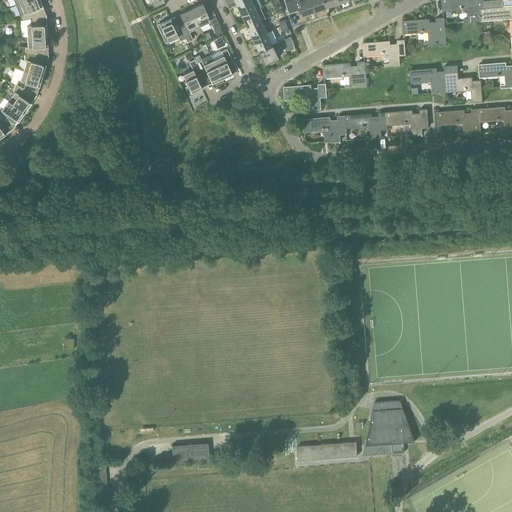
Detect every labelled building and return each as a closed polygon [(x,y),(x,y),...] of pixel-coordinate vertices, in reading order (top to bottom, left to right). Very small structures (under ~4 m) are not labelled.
[(43,16),(46,15),(39,0),(28,0),(20,4),(15,5),(21,21),(30,19),(43,16)] [(242,0),(235,4),(237,8),(241,16),(255,9),(259,7),(261,6),(257,0),(242,0)] [(314,12),(309,0),(283,0),(288,14),(297,11),(299,15),(301,14),(302,16),(303,16),(303,15),(314,12)] [(309,0),(314,12),(325,8),(322,0),(309,0)] [(484,8),(483,2),(482,0),(473,0),(467,0),(441,0),(442,11),(467,9),(468,19),(463,19),(463,22),(484,21),(484,8)] [(511,0),(503,0),(483,2),(484,8),(503,6),(511,5),(511,0)] [(202,5),(203,4),(191,9),(199,25),(200,28),(211,22),(202,5)] [(484,8),(484,21),(511,18),(511,5),(503,6),(484,8)] [(259,7),(255,9),(241,16),(246,27),(260,21),(265,19),(259,7)] [(199,25),(191,9),(175,17),(180,27),(180,28),(185,39),(187,42),(192,40),(189,33),(196,29),(200,28),(199,25)] [(26,26),(27,37),(47,35),(46,15),(43,16),(30,19),(31,25),(26,26)] [(403,34),(428,32),(429,41),(424,41),(424,44),(445,42),(443,18),(436,18),(437,22),(428,23),(428,19),(402,21),(403,34)] [(185,39),(180,28),(175,30),(170,19),(160,24),(159,23),(159,24),(157,25),(165,43),(178,37),(180,41),(185,39)] [(246,27),(248,32),(252,40),(266,34),(260,21),(246,27)] [(272,45),(266,34),(252,40),(258,52),(259,51),(272,45)] [(45,56),(48,56),(47,36),(48,36),(48,35),(47,35),(27,37),(27,47),(25,47),(24,53),(45,56)] [(288,51),(294,49),(290,37),(284,39),(288,51)] [(217,48),(224,45),(222,39),(214,43),(217,48)] [(399,65),(399,56),(405,55),(404,40),(397,41),(397,44),(389,45),(388,41),(363,43),(364,56),(388,54),(389,63),(384,64),(385,66),(399,65)] [(272,45),(259,51),(258,52),(264,65),(265,65),(264,64),(267,62),(267,64),(270,65),(274,64),(275,60),(274,59),(277,58),(277,59),(278,59),(272,45)] [(213,60),(222,78),(237,71),(226,49),(221,52),(223,56),(213,60)] [(26,60),(23,70),(42,76),(43,76),(42,76),(48,56),(45,56),(24,53),(24,59),(26,60)] [(196,63),(201,75),(206,85),(221,79),(222,79),(222,78),(213,60),(203,65),(201,61),(199,55),(193,58),(194,60),(196,63)] [(206,85),(201,75),(196,63),(194,60),(189,62),(192,70),(182,75),(188,86),(185,87),(188,94),(191,93),(191,92),(201,88),(206,85)] [(349,63),(323,65),(324,78),(349,76),(350,85),(345,86),(345,88),(366,87),(365,62),(357,63),(358,66),(349,67),(349,63)] [(511,66),(504,67),(504,63),(479,65),(480,78),(505,76),(505,85),(500,85),(501,88),(511,86),(511,66)] [(444,66),(444,71),(435,72),(435,68),(410,70),(411,83),(430,81),(431,91),(432,91),(432,93),(446,92),(445,73),(457,73),(457,65),(444,66)] [(15,85),(34,94),(36,96),(42,76),(23,70),(20,80),(18,80),(15,85)] [(458,79),(457,73),(445,73),(446,92),(471,90),(471,100),(467,100),(467,103),(482,101),(480,81),(471,81),(470,78),(458,79)] [(310,107),(305,108),(306,110),(320,109),(320,98),(326,97),(325,84),(318,85),(318,88),(309,89),(309,85),(283,87),(284,100),(310,98),(310,107)] [(36,96),(34,94),(15,85),(12,91),(14,92),(8,101),(24,112),(31,103),(36,96)] [(0,116),(10,127),(12,129),(24,113),(25,113),(25,112),(24,112),(8,101),(2,109),(0,108),(0,107),(0,116)] [(503,107),(478,109),(479,122),(504,120),(505,129),(500,130),(500,132),(511,131),(511,109),(503,111),(503,107)] [(479,122),(478,109),(471,110),(472,113),(463,114),(462,110),(437,113),(438,125),(463,123),(464,133),(459,133),(459,135),(480,134),(479,122)] [(385,113),(386,125),(411,123),(412,135),(422,135),(421,128),(428,128),(426,110),(419,110),(420,114),(411,114),(411,111),(385,113)] [(344,116),(345,129),(370,127),(371,136),(366,137),(366,139),(381,138),(380,130),(387,129),(386,125),(385,113),(378,113),(379,117),(370,118),(370,114),(344,116)] [(0,137),(4,134),(12,129),(10,127),(0,116),(0,137)] [(324,130),(325,140),(325,142),(340,141),(339,135),(346,134),(345,129),(344,116),(337,117),(338,120),(329,121),(329,117),(303,119),(304,132),(324,130)] [(73,350),(73,338),(63,338),(63,350),(73,350)] [(373,411),(403,408),(400,401),(374,402),(373,411)] [(415,442),(403,408),(373,411),(366,446),(391,444),(392,453),(404,453),(403,440),(410,440),(411,442),(415,442)] [(357,456),(356,442),(297,446),(298,461),(357,456)] [(171,446),(171,448),(173,464),(209,461),(208,443),(171,446)]
